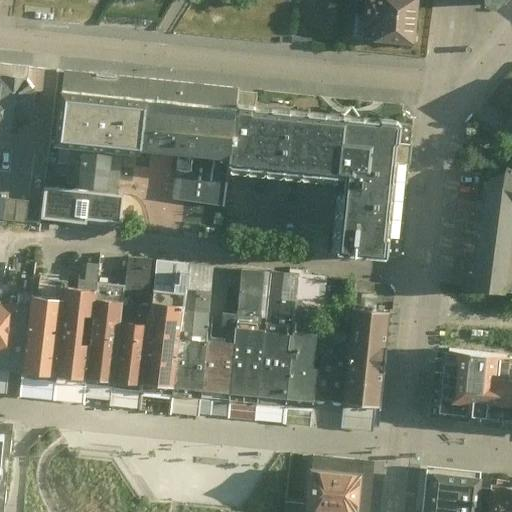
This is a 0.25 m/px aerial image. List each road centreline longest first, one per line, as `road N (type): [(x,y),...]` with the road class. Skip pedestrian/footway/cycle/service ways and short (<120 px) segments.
road 1 (residential): [(448,79),(0,36)]
road 2 (residential): [(426,272),(0,231)]
road 3 (residential): [(393,511),(426,272)]
road 4 (residential): [(426,272),(448,79)]
